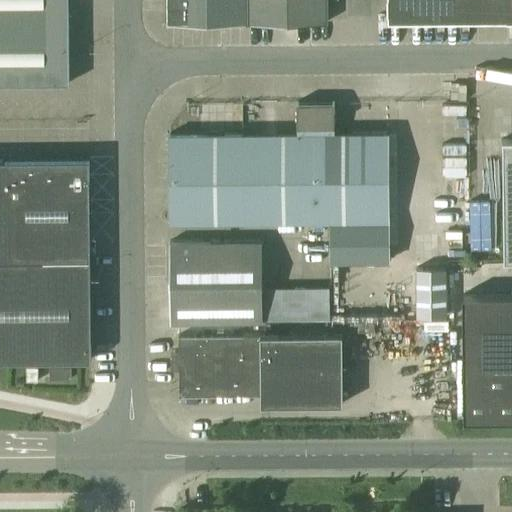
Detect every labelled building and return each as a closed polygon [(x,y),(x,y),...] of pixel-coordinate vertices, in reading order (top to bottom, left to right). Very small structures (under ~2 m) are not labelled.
[(0,0),(0,82),(70,82),(68,0),(0,0)] [(328,21),(327,0),(167,0),(168,22),(328,21)] [(511,0),(386,0),(387,10),(511,8),(511,0)] [(389,260),(388,132),(334,132),(334,100),(297,100),(297,132),(169,133),(169,222),(329,220),(329,260),(389,260)] [(511,258),(511,138),(502,138),(504,258),(511,258)] [(0,358),(91,357),(91,257),(90,157),(0,157),(0,358)] [(498,214),(484,214),(485,242),(499,241),(498,214)] [(262,320),(262,240),(169,240),(170,321),(262,320)] [(416,266),(416,315),(444,315),(444,266),(416,266)] [(511,292),(462,293),(463,418),(511,417),(511,292)] [(343,402),(342,332),(178,334),(179,349),(171,349),(171,368),(179,368),(179,395),(261,394),(261,403),(343,402)] [(27,378),(38,378),(38,363),(26,364),(27,378)] [(72,377),(72,366),(50,366),(50,378),(72,377)]
